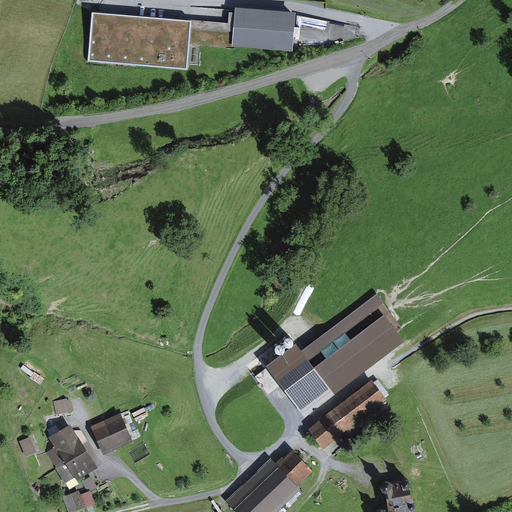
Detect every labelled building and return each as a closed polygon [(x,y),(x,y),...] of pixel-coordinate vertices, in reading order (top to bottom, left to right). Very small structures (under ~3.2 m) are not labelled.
[(295,16),(235,11),(232,46),(292,51),(292,45),(294,32),(295,16)] [(195,24),(94,13),(89,60),(190,71),(195,24)] [(388,301),(381,293),(307,348),(314,357),(388,301)] [(406,339),(387,313),(319,365),(338,390),(406,339)] [(298,342),(298,341),(298,339),(297,337),(296,336),(294,336),(293,335),(291,336),(290,337),(289,338),(288,339),(288,341),(289,342),(290,344),(291,345),(292,345),(294,345),(295,345),(297,344),(298,342)] [(289,348),(289,346),(289,344),(288,343),(286,342),(285,342),(283,342),(282,343),(281,344),(280,345),(280,347),(280,348),(281,350),(282,351),(283,351),(285,352),(286,351),(288,350),(289,349),(289,348)] [(331,388),(299,344),(271,365),(303,408),(331,388)] [(374,379),(310,429),(326,449),(390,399),(374,379)] [(71,398),(57,399),(57,415),(72,415),(71,398)] [(132,441),(120,414),(92,426),(104,453),(132,441)] [(97,467),(69,422),(49,434),(57,446),(48,451),(55,463),(64,457),(78,479),(97,467)] [(40,451),(34,437),(18,444),(24,458),(40,451)] [(312,466),(292,446),(277,462),(271,456),(229,500),(241,511),(278,511),(304,486),(298,481),(312,466)] [(91,475),(83,481),(90,491),(98,485),(91,475)] [(414,503),(411,487),(412,485),(412,483),(412,482),(410,480),(409,479),(407,479),(406,479),(404,480),(403,481),(402,482),(392,484),(392,483),(390,482),(389,481),(387,480),(385,481),(383,482),(382,483),(381,485),(381,487),(382,488),(383,490),(384,491),(386,492),(389,508),(382,510),(381,509),(380,509),(378,509),(377,510),(376,511),(375,511),(415,511),(415,509),(416,509),(416,508),(416,506),(416,505),(415,504),(415,503),(414,503)] [(91,490),(82,494),(87,507),(97,503),(91,490)] [(78,491),(64,495),(68,511),(82,507),(78,491)]
